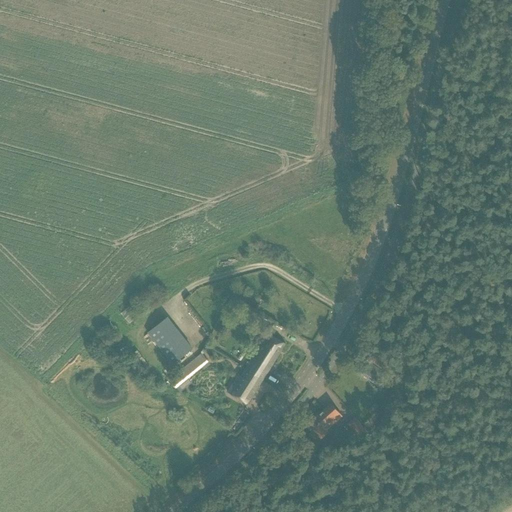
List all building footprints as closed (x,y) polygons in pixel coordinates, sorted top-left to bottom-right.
[(148,332),(173,364),(192,349),(166,317),(148,332)] [(268,333),(246,368),(263,379),(285,344),(268,333)] [(169,380),(175,388),(208,361),(202,353),(169,380)] [(362,375),(381,388),(387,380),(368,366),(362,375)] [(254,391),(257,387),(258,387),(263,379),(246,368),(240,378),(238,376),(228,392),(248,405),(255,392),(254,391)] [(326,430),(341,416),(331,404),(315,418),(314,417),(305,425),(311,432),(309,434),(316,442),(327,431),(326,430)] [(346,424),(358,437),(366,431),(354,417),(346,424)]
